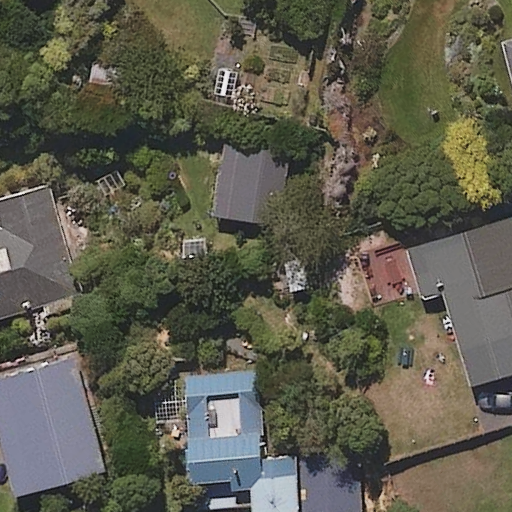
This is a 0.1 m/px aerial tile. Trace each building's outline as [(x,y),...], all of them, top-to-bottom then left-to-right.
[(287,151),(224,146),(218,218),(281,223),(287,151)] [(0,319),(81,293),(47,189),(0,204),(0,214),(5,230),(0,232),(0,319)] [(511,287),(511,225),(415,255),(429,300),(449,294),(478,387),(511,377),(511,317),(504,290),(511,287)] [(108,475),(77,363),(0,383),(0,415),(23,498),(108,475)] [(171,428),(194,427),(199,511),(212,511),(261,509),(260,511),(303,511),(299,439),(275,441),(271,370),(191,376),(192,397),(169,398),(171,428)]
